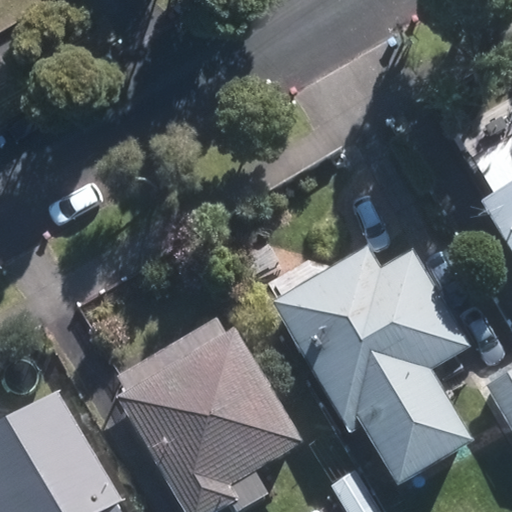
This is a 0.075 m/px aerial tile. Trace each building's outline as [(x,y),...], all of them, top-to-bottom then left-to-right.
[(511,127),(464,156),(485,190),(471,199),(511,268),(511,127)] [(262,299),(340,432),(353,424),(387,484),(464,438),(422,368),(461,345),(403,246),(371,265),(358,243),(262,299)] [(218,329),(209,315),(110,373),(118,388),(107,393),(175,511),(204,511),(234,495),(225,481),(295,441),(227,323),(218,329)] [(511,362),(478,384),(511,442),(511,362)] [(0,417),(0,511),(118,511),(111,500),(115,499),(50,388),(0,417)]
